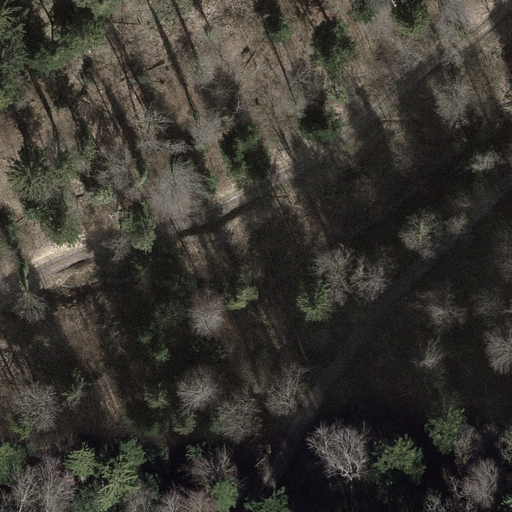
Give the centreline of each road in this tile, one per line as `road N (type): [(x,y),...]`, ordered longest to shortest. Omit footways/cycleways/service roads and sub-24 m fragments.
road 1 (track): [(0,290),(247,201),(511,8)]
road 2 (track): [(511,182),(331,375),(254,511)]
